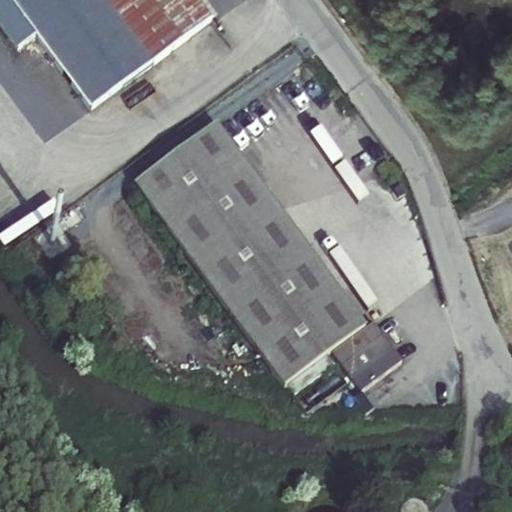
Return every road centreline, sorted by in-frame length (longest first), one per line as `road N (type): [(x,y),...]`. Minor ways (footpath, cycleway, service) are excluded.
road 1 (unclassified): [(511,394),(476,329),(409,148),(299,0)]
road 2 (unknown): [(466,302),(428,313),(392,296),(308,174)]
